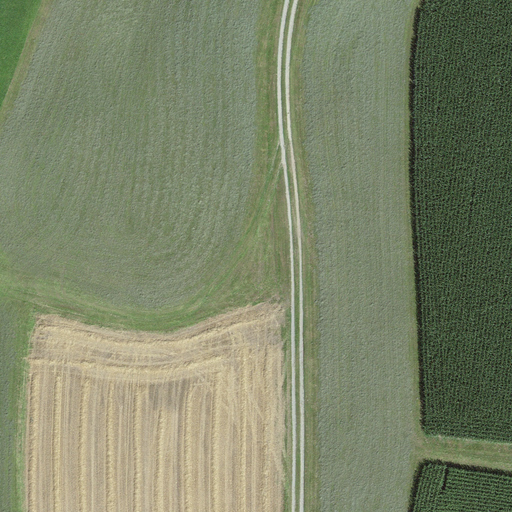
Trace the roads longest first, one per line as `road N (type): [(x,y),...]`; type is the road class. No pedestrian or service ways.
road 1 (track): [(299,511),(298,260),(284,92),(294,0)]
road 2 (track): [(0,298),(123,323),(170,322),(204,297),(255,231),(289,142)]
